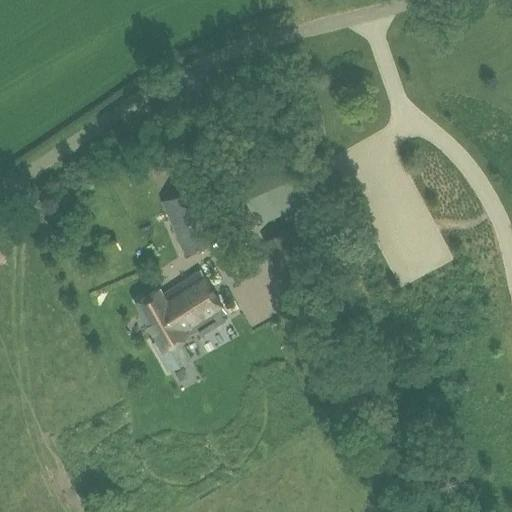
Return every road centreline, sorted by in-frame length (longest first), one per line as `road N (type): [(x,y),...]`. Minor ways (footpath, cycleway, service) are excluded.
road 1 (unclassified): [(0,192),(176,80),(261,45),(416,0)]
road 2 (unknown): [(379,12),(435,172),(492,285)]
